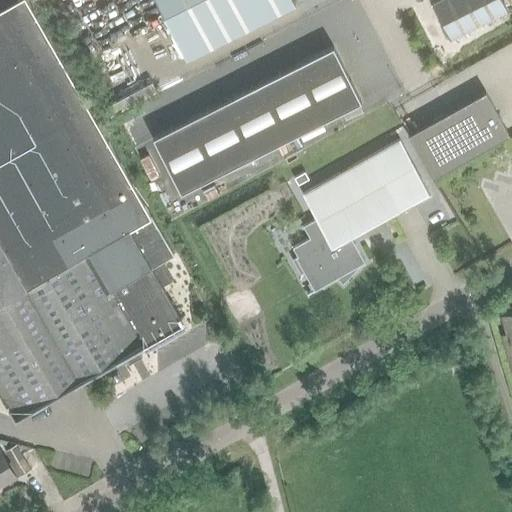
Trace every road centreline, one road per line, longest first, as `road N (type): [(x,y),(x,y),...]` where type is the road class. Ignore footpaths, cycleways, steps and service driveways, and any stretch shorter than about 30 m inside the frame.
road 1 (unclassified): [(93,511),(511,270)]
road 2 (unknown): [(366,0),(239,72)]
road 3 (track): [(469,294),(511,429)]
